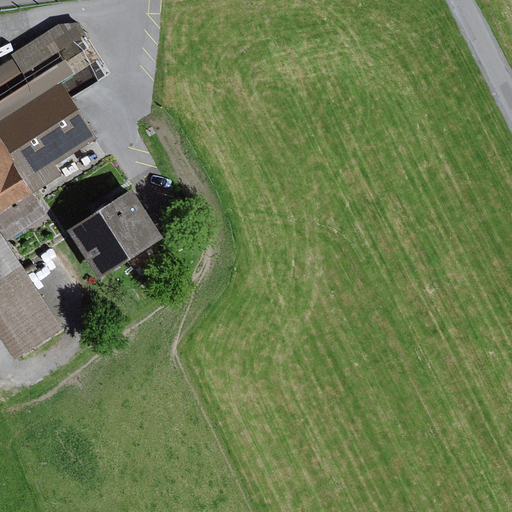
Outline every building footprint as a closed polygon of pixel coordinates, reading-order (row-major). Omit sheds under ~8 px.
[(62,22),(15,52),(17,55),(25,67),(27,70),(87,31),(80,20),(62,22)] [(17,55),(0,66),(0,83),(25,67),(17,55)] [(67,58),(0,100),(0,125),(63,85),(78,75),(67,58)] [(0,230),(43,203),(34,189),(60,173),(53,163),(95,135),(63,85),(0,125),(0,230)] [(135,186),(69,228),(99,274),(165,232),(135,186)] [(189,223),(172,232),(180,247),(197,239),(189,223)] [(0,278),(26,263),(5,229),(0,231),(0,278)] [(0,278),(0,326),(17,354),(65,326),(26,263),(0,278)]
